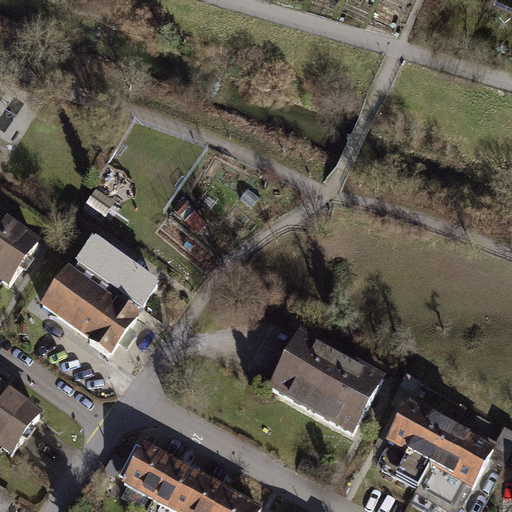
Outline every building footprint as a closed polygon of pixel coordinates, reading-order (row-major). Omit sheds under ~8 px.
[(511,0),(493,0),(491,7),(511,15),(511,0)] [(117,203),(99,194),(92,207),(109,217),(117,203)] [(210,225),(185,200),(175,210),(200,235),(210,225)] [(39,249),(0,220),(0,280),(11,288),(39,249)] [(74,275),(70,272),(44,309),(92,343),(90,346),(111,360),(140,319),(130,312),(135,305),(144,311),(159,290),(93,243),(78,264),(80,266),(74,275)] [(384,382),(302,338),(272,393),(355,437),(384,382)] [(42,419),(0,389),(0,443),(16,455),(42,419)] [(451,430),(409,408),(390,444),(410,455),(400,474),(421,485),(451,430)] [(494,454),(451,430),(421,485),(418,492),(455,511),(468,488),(474,491),(494,454)] [(499,443),(511,450),(511,434),(506,431),(499,443)] [(174,466),(143,450),(123,485),(155,502),(174,466)] [(185,511),(202,481),(174,466),(155,502),(173,511),(185,511)] [(223,511),(232,497),(202,481),(185,511),(223,511)] [(258,511),(232,497),(223,511),(258,511)]
